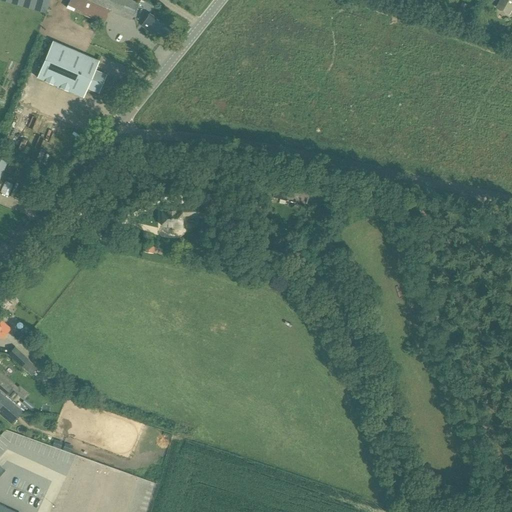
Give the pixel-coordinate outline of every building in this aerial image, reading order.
[(3,0),(47,12),(50,0),(3,0)] [(134,0),(83,0),(110,11),(131,21),(139,2),(134,0)] [(511,0),(498,0),(494,9),(511,18),(511,0)] [(474,13),(476,7),(471,5),(468,11),(474,13)] [(149,15),(142,26),(150,30),(152,27),(166,36),(170,29),(149,15)] [(55,44),(40,81),(86,99),(90,90),(101,94),(109,76),(97,71),(101,62),(55,44)] [(0,158),(0,181),(9,162),(0,158)] [(134,162),(121,166),(123,175),(137,171),(134,162)] [(7,179),(1,192),(9,196),(15,183),(7,179)] [(278,181),(275,198),(308,204),(312,187),(278,181)] [(175,210),(162,211),(163,226),(172,225),(172,229),(183,229),(182,215),(206,215),(206,210),(199,211),(199,208),(182,208),(182,207),(175,208),(175,210)] [(0,335),(2,338),(11,328),(0,318),(0,335)] [(20,333),(15,338),(20,343),(25,338),(20,333)] [(15,347),(8,355),(31,375),(37,367),(15,347)] [(0,409),(17,424),(28,412),(17,402),(22,396),(16,391),(20,386),(1,368),(0,369),(0,409)]
